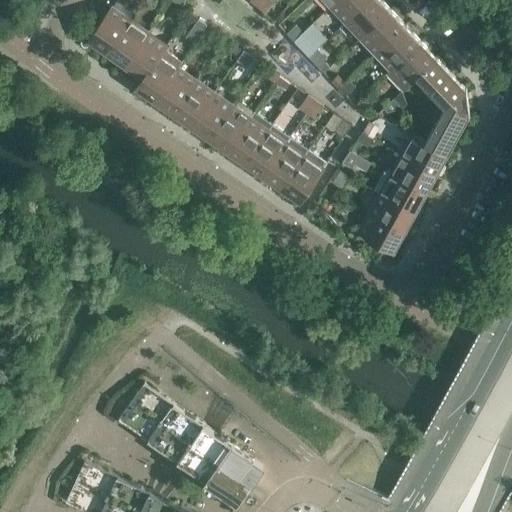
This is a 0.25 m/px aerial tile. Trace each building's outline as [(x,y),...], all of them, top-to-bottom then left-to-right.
[(265,13),(274,3),(269,0),(263,0),(258,6),(265,13)] [(345,23),(368,0),(336,0),(330,7),(345,23)] [(360,39),(391,9),(382,0),(368,0),(345,23),(360,39)] [(108,53),(130,20),(132,17),(114,4),(89,40),(108,53)] [(375,55),(406,25),(391,9),(360,39),(375,55)] [(126,65),(149,32),(150,30),(132,17),(130,20),(108,53),(126,65)] [(214,29),(201,20),(194,29),(201,34),(203,31),(210,36),(214,29)] [(294,40),(303,32),(296,25),(287,33),(294,40)] [(390,71),(422,41),(406,25),(375,55),(390,71)] [(160,55),(162,52),(169,42),(150,30),(149,32),(126,65),(143,77),(159,54),(160,55)] [(319,47),(310,37),(300,46),(309,56),(319,47)] [(402,90),(418,76),(437,57),(422,41),(390,71),(387,74),(402,90)] [(255,58),(246,51),(242,57),(251,64),(255,58)] [(155,100),(178,67),(180,65),(162,52),(160,55),(159,54),(143,77),(136,87),(155,100)] [(467,89),(437,57),(418,76),(439,99),(440,106),(469,102),(467,89)] [(173,113),(196,80),(198,77),(180,65),(178,67),(155,100),(173,113)] [(275,81),(280,75),(272,69),(267,76),(275,81)] [(345,82),(338,74),(332,80),(339,88),(345,82)] [(291,82),(280,75),(275,81),(286,89),(291,82)] [(191,125),(214,92),(216,90),(198,77),(196,80),(173,113),(191,125)] [(209,138),(232,105),(234,102),(216,90),(214,92),(191,125),(209,138)] [(310,107),(315,99),(308,95),(303,103),(310,107)] [(227,150),(255,111),(237,98),(234,102),(232,105),(209,138),(227,150)] [(368,107),(361,99),(355,104),(362,112),(368,107)] [(318,116),(325,106),(317,100),(310,111),(318,116)] [(450,153),(471,115),(469,102),(440,106),(441,113),(426,140),(450,153)] [(245,163),(270,127),(273,124),(255,111),(227,150),(245,163)] [(347,134),(353,125),(346,120),(340,129),(347,134)] [(288,140),(270,127),(245,163),(264,175),(288,140)] [(450,153),(426,140),(411,132),(401,151),(404,153),(439,172),(450,153)] [(306,152),(288,140),(264,175),(282,188),(306,152)] [(300,201),(328,161),(309,148),(306,152),(282,188),(300,201)] [(439,172),(404,153),(401,151),(390,171),(393,172),(428,192),(439,172)] [(393,172),(390,171),(386,168),(376,188),(380,190),(383,192),(418,211),(428,192),(393,172)] [(342,184),(348,175),(338,169),(332,177),(342,184)] [(418,211),(383,192),(380,190),(369,209),(372,211),(407,230),(418,211)] [(407,230),(372,211),(369,209),(358,230),(396,251),(407,230)] [(162,420),(175,402),(145,381),(119,418),(149,439),(162,420)] [(205,423),(195,416),(197,414),(187,410),(175,402),(162,420),(192,441),(205,423)] [(192,441),(162,420),(149,439),(161,447),(168,456),(169,453),(179,460),(192,441)] [(234,444),(225,437),(227,435),(216,431),(205,423),(192,441),(221,462),(234,444)] [(221,462),(192,441),(179,460),(190,468),(198,476),(199,474),(208,481),(221,462)] [(264,465),(234,444),(221,462),(251,483),(264,465)] [(101,511),(109,495),(119,475),(86,459),(67,500),(92,511),(101,511)] [(233,508),(251,483),(221,462),(208,481),(228,494),(232,508),(233,508)] [(142,510),(151,490),(141,485),(142,483),(131,481),(119,475),(109,495),(142,510)] [(145,511),(180,511),(184,505),(174,500),(175,498),(164,496),(151,490),(142,510),(145,511)] [(141,511),(142,510),(109,495),(101,511),(141,511)]
